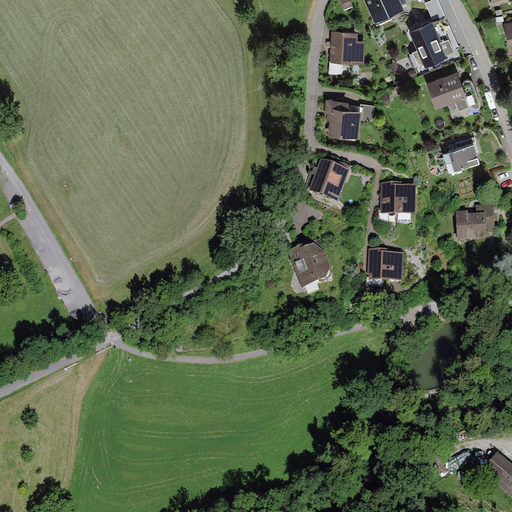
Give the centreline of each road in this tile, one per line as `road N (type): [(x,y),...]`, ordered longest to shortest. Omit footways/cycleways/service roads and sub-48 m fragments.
road 1 (track): [(112,338),(180,359),(238,357),(397,316),(511,299)]
road 2 (residential): [(322,0),(310,145),(274,233)]
road 3 (track): [(0,160),(112,338)]
road 4 (residential): [(455,0),(511,147)]
road 5 (track): [(112,338),(0,394)]
